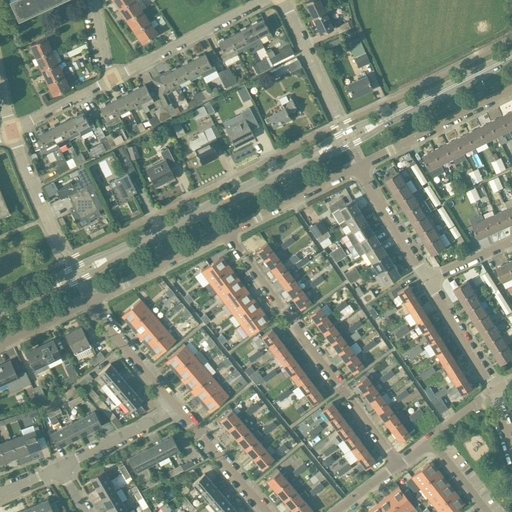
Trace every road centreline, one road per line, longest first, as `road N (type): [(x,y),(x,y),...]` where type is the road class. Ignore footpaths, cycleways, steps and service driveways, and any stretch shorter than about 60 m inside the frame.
road 1 (secondary): [(511,51),(0,307)]
road 2 (secondary): [(0,315),(511,60)]
road 3 (residential): [(397,466),(227,233)]
road 4 (residential): [(111,79),(268,0)]
road 5 (residential): [(358,168),(511,90)]
road 6 (residential): [(92,300),(227,233)]
road 7 (residential): [(227,233),(358,168)]
road 8 (residential): [(265,511),(173,404)]
road 9 (residential): [(173,404),(109,332),(92,300)]
road 10 (residential): [(426,281),(358,168)]
road 11 (residential): [(59,469),(173,404)]
road 12 (residential): [(64,251),(11,131)]
road 13 (residential): [(494,389),(426,281)]
road 14 (residential): [(336,114),(283,0)]
